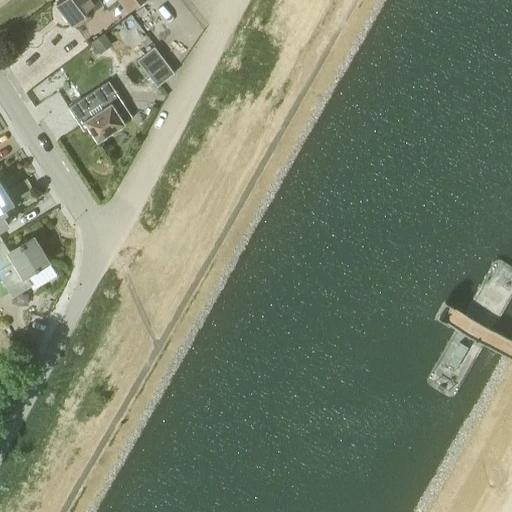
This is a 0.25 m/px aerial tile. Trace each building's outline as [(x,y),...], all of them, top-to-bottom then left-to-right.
[(72,25),(102,2),(101,0),(119,0),(128,11),(143,0),(60,0),(56,3),(72,25)] [(105,31),(87,44),(94,54),(112,40),(105,31)] [(174,73),(154,47),(137,60),(157,87),(174,73)] [(97,143),(125,125),(125,124),(125,123),(132,118),(108,81),(68,107),(84,131),(88,129),(97,143)] [(0,242),(2,241),(0,237),(0,230),(8,225),(2,216),(6,214),(3,209),(12,204),(0,183),(0,242)] [(33,237),(16,248),(9,252),(2,241),(0,242),(0,275),(0,276),(13,296),(30,285),(24,277),(35,270),(36,271),(39,269),(38,268),(48,262),(47,261),(46,261),(39,249),(40,249),(33,237)]
